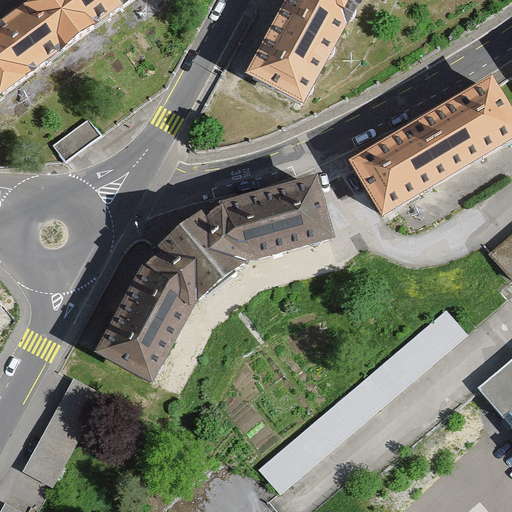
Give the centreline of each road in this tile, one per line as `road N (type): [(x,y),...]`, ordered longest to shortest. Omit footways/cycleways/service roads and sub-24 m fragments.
road 1 (residential): [(511,41),(113,224)]
road 2 (residential): [(150,150),(232,0)]
road 3 (residential): [(71,264),(0,417)]
